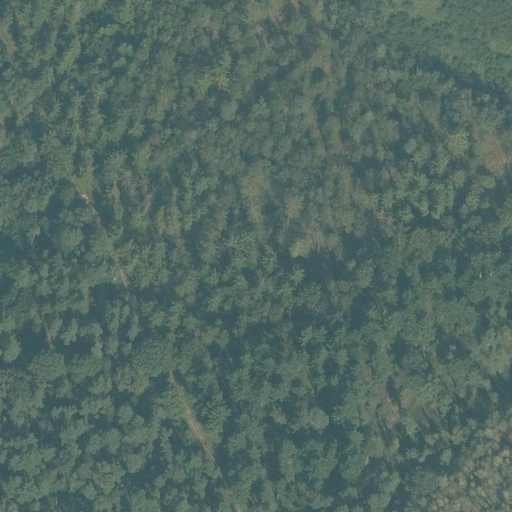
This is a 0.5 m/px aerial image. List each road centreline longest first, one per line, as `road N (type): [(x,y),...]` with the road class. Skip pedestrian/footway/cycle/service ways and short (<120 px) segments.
road 1 (track): [(0,385),(174,375)]
road 2 (track): [(174,375),(240,511)]
